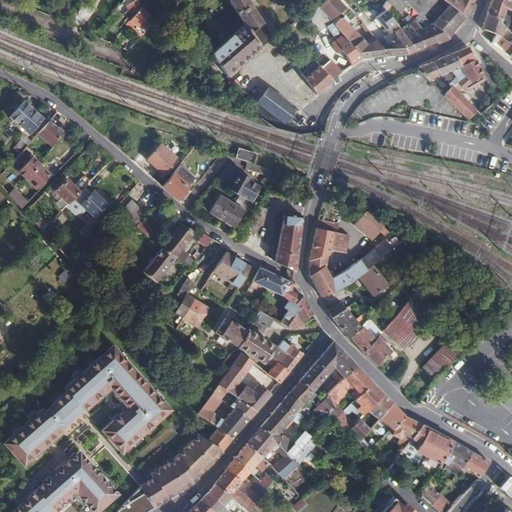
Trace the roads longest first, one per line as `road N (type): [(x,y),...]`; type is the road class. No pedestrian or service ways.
road 1 (unclassified): [(300,283),(189,216),(52,101),(0,75)]
road 2 (unclassified): [(300,283),(314,190),(343,105),(416,59)]
road 3 (unclassified): [(159,511),(201,484),(330,328)]
road 4 (unclassified): [(330,328),(408,409),(500,460)]
road 5 (unclassified): [(416,59),(368,62),(294,126)]
